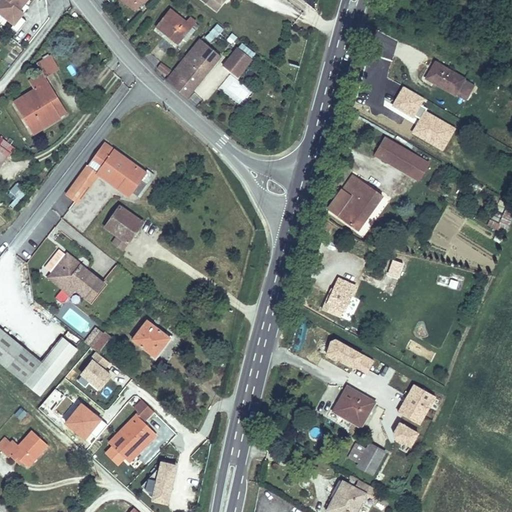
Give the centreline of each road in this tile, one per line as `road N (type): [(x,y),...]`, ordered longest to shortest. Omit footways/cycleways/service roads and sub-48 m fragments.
road 1 (primary): [(294,217),(225,511)]
road 2 (unclassified): [(233,155),(148,80),(84,0)]
road 3 (primary): [(355,0),(305,177)]
